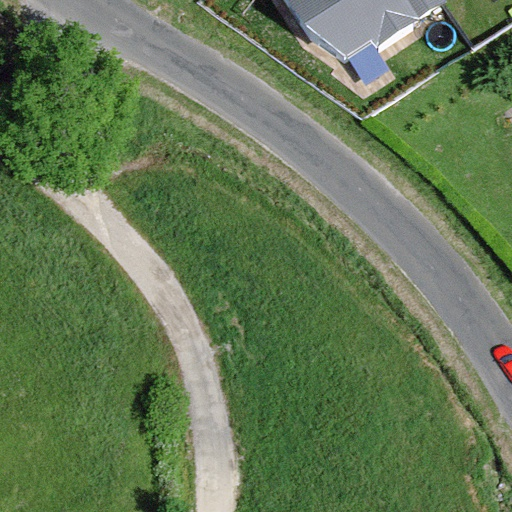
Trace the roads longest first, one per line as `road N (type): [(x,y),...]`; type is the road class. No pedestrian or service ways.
road 1 (residential): [(211,511),(210,448),(184,334),(128,248),(14,110),(140,37)]
road 2 (tertiary): [(140,37),(367,199),(438,271),(511,376)]
